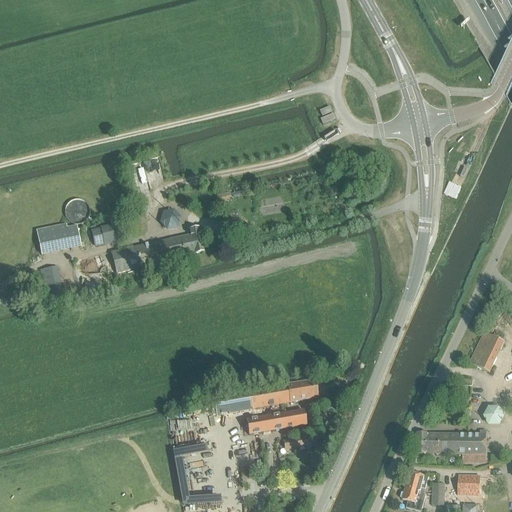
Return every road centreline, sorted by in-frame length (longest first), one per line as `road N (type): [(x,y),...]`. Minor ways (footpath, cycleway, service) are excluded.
road 1 (secondary): [(319,511),(408,299),(427,189)]
road 2 (track): [(0,461),(113,432),(130,438),(146,460),(159,511)]
road 3 (unclassified): [(414,126),(371,131),(338,108),(347,30),(341,0)]
road 4 (residential): [(396,461),(447,473),(510,470),(511,477)]
